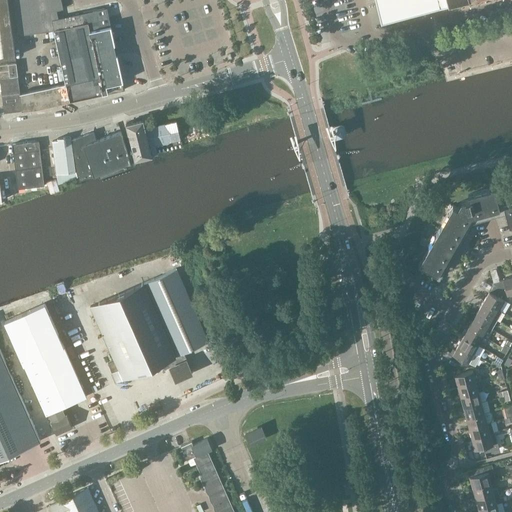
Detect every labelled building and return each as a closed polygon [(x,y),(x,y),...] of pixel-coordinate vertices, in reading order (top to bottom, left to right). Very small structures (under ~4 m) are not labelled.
[(8,0),(0,0),(0,58),(15,56),(8,0)] [(55,10),(61,8),(59,0),(14,0),(19,35),(54,29),(52,19),(56,18),(55,10)] [(387,0),(390,8),(386,9),(387,14),(389,20),(393,19),(449,5),(467,0),(387,0)] [(112,35),(108,18),(106,7),(56,18),(52,19),(54,29),(58,47),(112,35)] [(66,83),(20,93),(22,110),(36,108),(124,89),(116,54),(112,35),(58,47),(66,83)] [(0,77),(17,75),(18,75),(16,62),(0,64),(0,77)] [(4,112),(22,110),(20,93),(18,78),(0,80),(4,112)] [(143,118),(126,122),(128,133),(129,132),(133,146),(130,147),(131,150),(132,151),(128,152),(132,161),(136,160),(136,159),(152,155),(153,154),(158,153),(156,145),(169,142),(170,131),(164,122),(146,127),(143,118)] [(341,124),(329,127),(332,139),(344,135),(346,133),(344,125),(341,124)] [(132,161),(128,152),(121,130),(97,139),(94,133),(71,138),(75,170),(77,174),(79,180),(99,173),(100,175),(127,165),(127,163),(132,161)] [(75,170),(71,138),(71,136),(57,138),(58,140),(52,140),(57,173),(75,170)] [(12,143),(12,144),(18,188),(44,185),(38,140),(12,143)] [(419,263),(437,274),(471,215),(496,208),(497,206),(496,203),(499,202),(494,187),(468,194),(469,199),(461,202),(457,208),(452,205),(448,212),(450,213),(444,222),(443,221),(435,235),(437,236),(431,245),(429,244),(422,258),(423,258),(421,263),(419,262),(419,263)] [(192,371),(183,352),(208,341),(176,268),(143,283),(143,282),(90,306),(114,360),(108,363),(112,372),(111,372),(116,382),(166,359),(175,379),(191,371),(191,372),(192,371)] [(511,275),(502,279),(503,279),(493,282),(502,294),(506,293),(507,296),(511,294),(511,275)] [(500,298),(502,294),(493,282),(488,291),(483,300),(499,309),(504,300),(500,298)] [(501,311),(499,309),(483,300),(478,309),(496,320),(501,311)] [(86,396),(45,302),(3,321),(47,416),(49,415),(53,423),(52,424),(56,433),(72,426),(66,414),(65,414),(61,407),(86,396)] [(492,328),(496,320),(478,309),(473,318),(492,329),(492,328)] [(490,332),(492,329),(473,318),(468,327),(484,336),(487,330),(490,332)] [(478,345),(484,336),(468,327),(463,336),(478,345)] [(473,353),(478,345),(463,336),(458,344),(473,353)] [(468,362),(473,353),(458,344),(453,353),(452,353),(449,358),(451,359),(449,362),(454,365),(456,362),(461,365),(468,365),(469,363),(468,362)] [(0,458),(40,440),(0,354),(0,458)] [(501,362),(503,358),(497,356),(492,365),(496,367),(501,365),(500,362),(501,362)] [(480,380),(481,379),(480,376),(475,377),(473,370),(455,375),(458,386),(480,380)] [(483,390),(480,380),(458,386),(461,396),(478,391),(483,390)] [(486,395),(480,397),(478,391),(461,396),(464,406),(481,402),(487,400),(486,395)] [(467,417),(484,412),(482,407),(481,402),(464,406),(467,417)] [(511,416),(511,405),(501,407),(504,418),(509,417),(511,416)] [(470,427),(487,423),(484,412),(467,417),(470,427)] [(472,438),(495,432),(495,431),(494,432),(491,422),(487,423),(470,427),(472,438)] [(249,444),(266,436),(261,427),(245,434),(249,444)] [(485,452),(499,449),(495,432),(472,438),(475,449),(483,447),(485,452)] [(181,445),(181,446),(182,445),(187,458),(187,459),(194,456),(202,475),(200,475),(200,476),(201,476),(217,511),(234,511),(207,450),(211,448),(207,439),(207,438),(193,444),(191,441),(192,441),(191,440),(181,445)] [(473,486),(491,481),(496,480),(491,463),(468,469),(470,476),(470,475),(473,486)] [(499,490),(498,486),(493,488),(491,481),(473,486),(476,496),(499,490)] [(262,486),(266,494),(273,491),(269,483),(262,486)] [(88,487),(69,495),(76,511),(98,511),(88,488),(88,487)] [(479,507),(497,502),(506,500),(505,495),(500,496),(499,490),(476,496),(479,507)] [(58,501),(49,505),(51,511),(76,511),(69,495),(58,500),(58,501)] [(480,511),(499,511),(497,502),(479,507),(480,511)]
